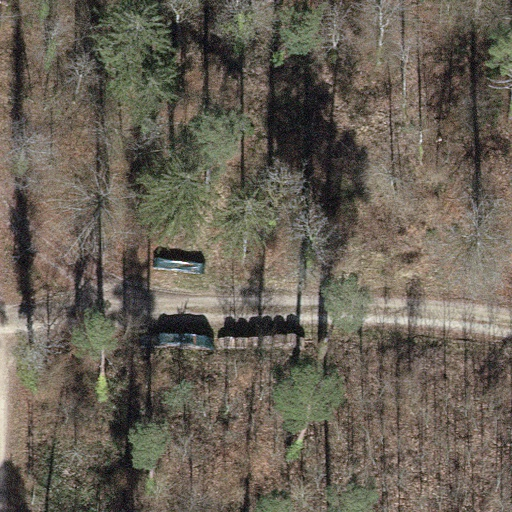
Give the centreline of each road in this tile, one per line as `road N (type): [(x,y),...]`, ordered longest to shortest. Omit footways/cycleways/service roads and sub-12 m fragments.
road 1 (track): [(0,339),(132,319),(452,315),(511,333)]
road 2 (track): [(132,319),(0,122)]
